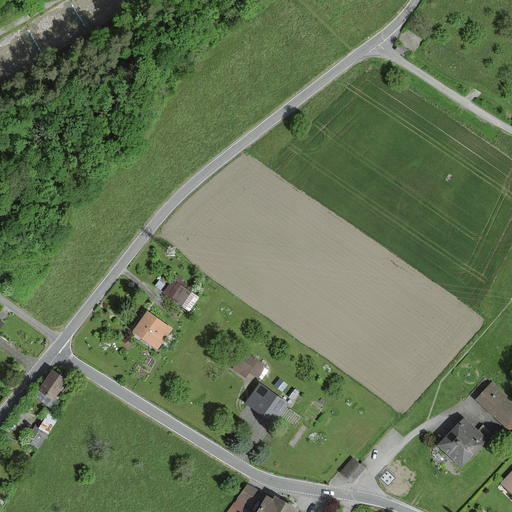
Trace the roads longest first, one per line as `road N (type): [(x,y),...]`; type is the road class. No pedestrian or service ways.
road 1 (unclassified): [(60,342),(183,191),(374,42)]
road 2 (tertiary): [(355,494),(256,474),(54,350)]
road 3 (unclassified): [(511,129),(374,42)]
